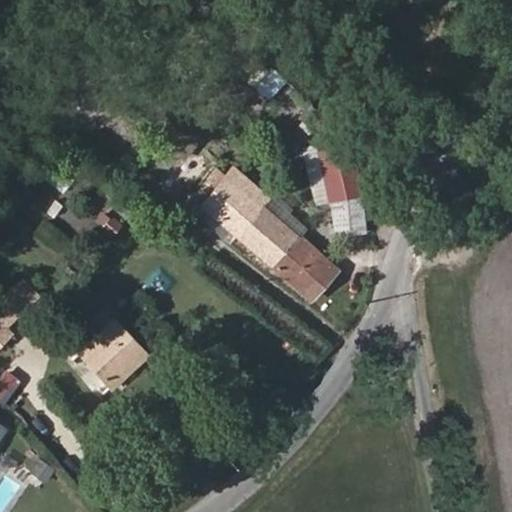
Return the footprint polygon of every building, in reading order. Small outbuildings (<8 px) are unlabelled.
[(71,100),(58,90),(39,118),(51,127),(71,100)] [(136,138),(144,126),(90,91),(81,104),(136,138)] [(361,178),(351,138),(312,148),(320,185),(325,184),(337,232),(369,226),(365,198),(364,193),(349,196),(346,183),(361,178)] [(117,147),(103,167),(140,194),(155,174),(117,147)] [(239,235),(265,203),(218,163),(191,193),(239,235)] [(0,223),(21,193),(7,183),(0,192),(0,223)] [(329,259),(265,203),(239,235),(301,290),(329,259)] [(109,237),(119,223),(100,208),(90,222),(109,237)] [(0,326),(5,332),(37,301),(21,285),(0,305),(0,326)] [(69,355),(105,393),(149,351),(115,313),(69,355)] [(45,480),(53,467),(38,456),(30,470),(45,480)]
